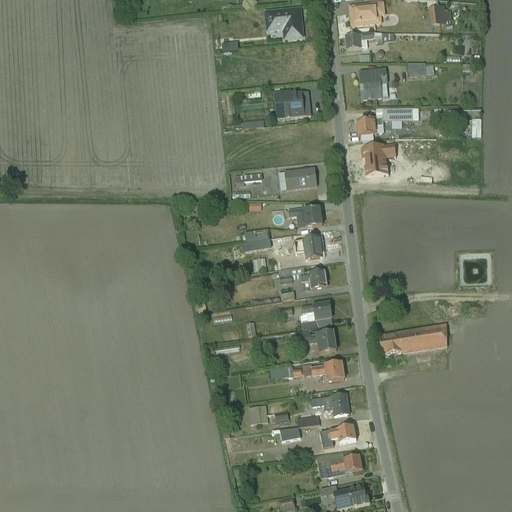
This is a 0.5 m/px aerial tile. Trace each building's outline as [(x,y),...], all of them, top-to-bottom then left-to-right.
[(384,26),(382,3),(348,6),(349,28),(384,26)] [(282,41),(303,39),(300,8),(262,11),(264,35),(281,33),(282,41)] [(461,12),(447,11),(446,34),(461,34),(461,12)] [(374,50),(373,36),(344,38),(345,52),(374,50)] [(416,80),(434,80),(434,68),(416,68),(416,80)] [(361,101),(386,99),(384,70),(359,72),(361,101)] [(276,122),(309,119),(307,93),(274,97),(276,122)] [(357,138),(383,135),(381,120),(355,124),(357,138)] [(479,123),(479,143),(489,143),(489,123),(479,123)] [(359,169),(380,166),(378,150),(357,153),(359,169)] [(285,193),(315,189),(313,170),(283,174),(285,193)] [(269,178),(243,179),(243,188),(269,187),(269,178)] [(303,230),(322,228),(319,209),(301,211),(303,230)] [(272,245),(271,234),(253,237),(255,248),(272,245)] [(305,262),(322,259),(319,239),(301,241),(305,262)] [(309,291),(326,289),(324,271),(299,275),(300,285),(308,284),(309,291)] [(303,306),(303,298),(290,298),(290,305),(303,306)] [(313,323),(331,320),(328,305),(311,307),(313,323)] [(385,358),(446,347),(442,327),(381,338),(385,358)] [(318,356),(336,353),(332,333),(315,336),(318,356)] [(246,343),(221,346),(222,359),(228,358),(230,372),(239,371),(237,356),(247,355),(246,343)] [(325,384),(344,382),(341,365),(323,367),(325,384)] [(300,381),(311,380),(311,372),(300,373),(300,381)] [(297,373),(277,373),(277,382),(297,383),(297,373)] [(333,420),(349,417),(345,397),(329,400),(333,420)] [(275,426),(273,409),(255,411),(258,428),(275,426)] [(327,421),(316,422),(316,430),(327,429),(327,421)] [(338,446),(354,442),(352,429),(320,435),(322,442),(337,439),(338,446)] [(265,449),(266,437),(254,437),(253,448),(265,449)] [(230,442),(234,459),(241,458),(236,440),(230,442)] [(345,477),(362,473),(359,458),(342,461),(342,463),(329,466),(331,474),(344,471),(345,477)] [(335,511),(343,511),(366,507),(362,489),(332,496),(335,511)] [(300,501),(286,504),(288,511),(298,511),(302,511),(300,501)]
